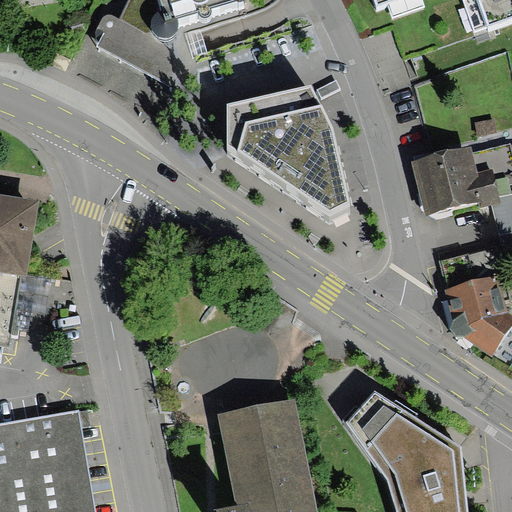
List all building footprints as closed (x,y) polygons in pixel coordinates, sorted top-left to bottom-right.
[(104,37),(96,51),(172,91),(173,58),(169,52),(158,42),(151,35),(151,27),(159,20),(152,0),(130,0),(119,23),(113,19),(108,19),(104,21),(98,32),(104,37)] [(173,35),(172,26),(243,5),(241,0),(152,0),(159,20),(151,27),(151,35),(158,42),(166,41),(173,35)] [(511,0),(370,0),(375,13),(386,9),(391,21),(423,10),(419,0),(472,0),(462,4),(474,38),(511,24),(511,0)] [(72,61),(50,51),(44,62),(66,72),(72,61)] [(229,109),(226,159),(331,223),(350,213),(334,137),(312,88),(229,109)] [(495,121),(475,124),(478,139),(498,135),(495,121)] [(412,166),(425,223),(479,210),(480,214),(491,211),(501,253),(511,250),(511,147),(472,157),(471,153),(412,166)] [(14,330),(21,283),(27,284),(28,278),(35,236),(40,208),(0,201),(0,335),(12,338),(14,330)] [(488,355),(493,358),(511,329),(511,317),(507,314),(504,301),(491,250),(490,248),(441,260),(449,291),(446,292),(455,324),(451,333),(457,341),(466,340),(488,355)] [(497,249),(491,250),(504,301),(510,300),(497,249)] [(52,281),(28,278),(27,284),(21,283),(14,330),(27,332),(30,314),(46,316),(52,281)] [(12,338),(0,335),(0,348),(10,350),(12,338)] [(218,404),(221,417),(294,403),(291,389),(218,404)] [(467,511),(461,447),(376,393),(347,422),(388,479),(398,511),(467,511)] [(319,511),(298,402),(294,403),(221,417),(216,418),(234,511),(319,511)] [(55,417),(0,426),(0,511),(96,511),(80,413),(55,417)]
